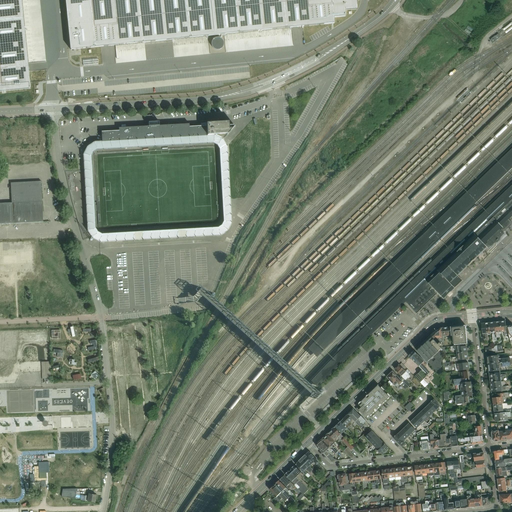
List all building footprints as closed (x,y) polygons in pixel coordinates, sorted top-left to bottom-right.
[(21,0),(0,0),(0,91),(30,88),(21,0)] [(65,0),(70,50),(334,23),(333,17),(345,16),(344,10),(356,9),(355,0),(65,0)] [(511,1),(510,0),(509,0),(501,8),(505,12),(511,5),(511,1)] [(498,34),(490,40),(493,44),(501,37),(498,34)] [(159,125),(159,121),(148,122),(148,126),(118,128),(119,131),(120,147),(213,141),(218,144),(223,139),(215,135),(207,135),(206,123),(202,123),(202,126),(189,127),(189,124),(159,125)] [(228,121),(206,123),(207,135),(215,135),(223,139),(234,126),(234,125),(233,127),(229,127),(228,121)] [(38,128),(0,128),(0,149),(38,148),(38,128)] [(120,147),(119,131),(101,132),(102,142),(102,148),(120,147)] [(102,148),(102,142),(94,142),(94,141),(94,142),(87,147),(87,146),(87,147),(92,151),(96,148),(102,148)] [(0,223),(43,221),(41,188),(41,181),(10,183),(11,203),(0,203),(0,223)] [(465,207),(488,184),(489,183),(488,182),(487,181),(486,182),(485,181),(477,190),(472,195),(462,204),(462,205),(461,206),(462,207),(463,208),(464,207),(465,207)] [(511,199),(511,200),(484,227),(478,232),(432,276),(406,302),(405,302),(405,303),(416,314),(422,309),(422,308),(437,293),(443,299),(448,295),(455,288),(462,280),(458,276),(463,270),(459,266),(455,269),(448,262),(480,232),(492,245),(495,242),(498,240),(500,238),(500,237),(504,234),(502,233),(511,223),(511,222),(509,219),(511,215),(511,199)] [(441,232),(444,229),(443,229),(444,228),(443,226),(441,224),(440,225),(436,228),(437,228),(436,229),(435,231),(436,232),(437,234),(439,232),(440,232),(441,232)] [(491,246),(492,245),(480,232),(448,262),(455,269),(459,266),(463,270),(469,265),(470,265),(476,259),(475,259),(490,245),(491,246)] [(403,267),(418,252),(417,251),(415,249),(400,264),(401,266),(403,267)] [(32,263),(31,250),(2,251),(2,264),(32,263)] [(398,273),(397,272),(396,271),(394,268),(388,273),(391,276),(393,278),(398,273)] [(509,337),(505,322),(500,322),(501,332),(504,332),(505,337),(509,337)] [(490,333),(489,323),(481,324),(483,334),(484,342),(488,342),(487,335),(490,334),(490,333)] [(468,344),(466,326),(459,326),(460,328),(457,328),(457,327),(451,327),(452,336),(452,346),(455,345),(468,344)] [(452,336),(451,327),(441,328),(442,339),(442,341),(444,341),(443,337),(446,336),(452,336)] [(73,328),(67,330),(68,332),(70,332),(71,337),(78,335),(77,333),(75,333),(73,328)] [(60,330),(51,330),(52,339),(60,338),(60,330)] [(47,334),(0,336),(0,366),(1,374),(0,374),(0,391),(15,391),(15,387),(15,377),(27,377),(27,372),(31,372),(31,371),(40,371),(40,365),(48,364),(47,334)] [(436,342),(430,336),(416,349),(436,371),(443,365),(443,355),(442,352),(442,349),(440,346),(442,344),(440,343),(438,344),(436,342)] [(90,347),(87,348),(88,351),(97,349),(95,340),(89,341),(90,347)] [(424,361),(414,351),(413,352),(414,352),(411,355),(410,354),(409,356),(422,370),(415,376),(420,382),(430,373),(422,364),(424,361)] [(467,353),(457,354),(458,357),(452,358),(453,361),(468,359),(467,356),(468,355),(468,354),(467,353)] [(498,356),(488,357),(488,358),(487,359),(488,360),(488,361),(489,365),(511,361),(511,357),(511,359),(510,359),(510,358),(498,359),(498,356)] [(111,371),(121,370),(121,367),(119,367),(119,366),(135,364),(134,359),(110,362),(111,371)] [(511,364),(511,361),(489,365),(489,368),(489,369),(489,370),(489,371),(490,372),(500,371),(499,368),(511,366),(511,365),(511,364)] [(457,364),(457,362),(451,362),(452,367),(455,367),(456,371),(469,370),(469,369),(469,365),(468,365),(468,363),(457,364)] [(410,375),(400,365),(395,369),(403,378),(405,380),(407,378),(408,378),(409,378),(410,377),(410,376),(410,375)] [(95,371),(90,375),(95,380),(99,375),(95,371)] [(401,380),(393,371),(387,377),(390,380),(388,382),(391,386),(393,384),(397,387),(398,387),(398,386),(399,386),(399,385),(400,384),(400,385),(402,384),(403,386),(405,384),(405,385),(406,384),(408,387),(410,385),(405,380),(403,378),(401,380)] [(500,375),(500,373),(490,374),(490,380),(490,382),(491,382),(491,383),(504,382),(503,377),(506,377),(506,374),(500,375)] [(466,378),(461,379),(454,380),(455,386),(458,385),(459,391),(462,390),(471,389),(471,388),(472,388),(472,386),(471,386),(470,382),(467,383),(466,378)] [(504,387),(504,382),(491,383),(491,384),(490,385),(491,386),(492,392),(509,390),(509,386),(504,387)] [(378,385),(358,404),(360,406),(362,408),(359,410),(360,411),(362,414),(366,418),(369,415),(370,416),(375,412),(374,410),(375,409),(376,410),(377,410),(380,407),(379,406),(380,404),(381,405),(382,405),(384,402),(385,402),(384,401),(385,399),(386,400),(390,397),(388,395),(386,394),(384,392),(383,391),(382,389),(381,388),(378,385)] [(471,390),(471,389),(462,390),(462,394),(461,396),(456,396),(457,404),(469,403),(468,396),(472,396),(472,393),(472,392),(472,390),(471,390)] [(122,391),(113,392),(116,413),(125,412),(125,409),(126,409),(125,404),(131,404),(130,399),(123,400),(122,391)] [(511,394),(511,392),(497,394),(497,398),(493,398),(493,401),(492,401),(493,404),(493,405),(502,404),(503,404),(503,401),(505,400),(505,397),(509,397),(508,395),(511,394)] [(440,406),(434,399),(430,403),(436,410),(440,406)] [(436,410),(430,403),(426,407),(432,414),(436,410)] [(503,411),(502,404),(493,405),(494,412),(503,411)] [(432,414),(426,407),(422,411),(428,417),(432,414)] [(365,424),(364,423),(366,421),(361,416),(360,417),(353,409),(348,414),(355,422),(358,424),(361,428),(365,424)] [(428,417),(422,411),(418,415),(424,421),(428,417)] [(469,413),(466,414),(466,420),(469,419),(470,424),(475,424),(475,419),(475,418),(475,416),(474,415),(470,416),(469,413)] [(505,417),(505,413),(495,414),(495,422),(508,420),(507,416),(505,417)] [(119,440),(130,439),(128,421),(122,422),(122,419),(134,418),(134,415),(125,416),(125,414),(116,415),(117,427),(118,427),(119,440)] [(355,422),(348,414),(340,422),(347,429),(352,424),(355,427),(358,424),(355,422)] [(424,421),(418,415),(414,418),(421,425),(424,421)] [(421,425),(414,418),(411,422),(417,429),(421,425)] [(347,429),(340,422),(335,427),(342,434),(346,430),(347,431),(346,431),(346,433),(350,436),(352,434),(347,429)] [(415,430),(409,423),(405,427),(411,434),(412,433),(415,430)] [(482,436),(481,426),(475,427),(475,428),(474,428),(474,429),(474,430),(474,431),(475,431),(475,432),(476,432),(476,433),(467,434),(467,436),(464,436),(464,438),(482,436)] [(342,434),(335,427),(328,434),(334,440),(335,440),(336,440),(337,439),(337,438),(338,436),(348,447),(344,451),(351,459),(357,458),(350,451),(354,447),(342,434)] [(411,434),(405,427),(401,431),(408,437),(411,434)] [(451,446),(450,438),(447,439),(446,436),(447,436),(447,435),(447,434),(447,433),(447,432),(447,431),(446,430),(445,429),(444,430),(443,430),(443,432),(445,447),(450,447),(450,446),(451,446)] [(500,441),(499,432),(499,431),(496,431),(495,429),(491,429),(493,440),(494,442),(500,441)] [(367,442),(375,435),(372,431),(368,434),(363,438),(367,442)] [(408,437),(401,431),(398,434),(397,434),(404,441),(408,437)] [(450,438),(451,446),(451,447),(458,446),(456,434),(453,434),(453,431),(449,431),(450,438)] [(334,440),(328,434),(322,439),(329,447),(336,454),(338,451),(335,448),(334,448),(332,446),(336,442),(334,440)] [(404,441),(397,434),(393,438),(402,447),(406,443),(404,441)] [(371,446),(379,439),(375,435),(367,442),(371,446)] [(439,448),(438,440),(438,439),(434,440),(433,435),(430,435),(430,441),(431,444),(433,444),(433,449),(439,448)] [(483,442),(482,436),(464,438),(458,439),(458,441),(461,441),(461,442),(467,441),(468,445),(481,443),(483,442)] [(429,446),(431,446),(431,444),(430,441),(428,441),(428,437),(421,437),(421,445),(421,447),(422,447),(422,450),(429,449),(429,446)] [(327,449),(329,447),(322,439),(317,444),(317,446),(322,451),(331,461),(336,461),(336,459),(334,459),(330,455),(327,452),(328,451),(327,449)] [(376,449),(383,442),(379,439),(371,446),(371,447),(373,445),(376,449)] [(387,446),(383,442),(383,443),(383,442),(376,449),(380,453),(382,451),(384,453),(386,451),(384,449),(387,446)] [(368,451),(366,448),(360,454),(363,457),(369,457),(368,451)] [(508,453),(507,450),(495,452),(494,453),(495,461),(503,460),(502,455),(504,455),(504,453),(508,453)] [(308,453),(302,458),(310,466),(314,462),(316,464),(318,463),(310,453),(308,453)] [(483,453),(474,454),(474,462),(475,461),(485,460),(484,454),(483,453)] [(310,466),(302,458),(296,465),(303,472),(303,473),(308,478),(310,476),(304,471),(306,469),(309,473),(313,469),(310,466)] [(505,463),(511,462),(511,458),(503,460),(495,461),(496,468),(505,466),(505,463)] [(39,466),(34,466),(34,481),(46,480),(46,472),(39,473),(39,466)] [(295,466),(290,470),(302,482),(307,488),(308,487),(307,486),(308,485),(301,479),(302,478),(301,477),(303,475),(301,473),(295,466)] [(506,475),(506,471),(511,470),(511,469),(511,467),(496,468),(497,476),(497,479),(505,478),(507,478),(507,474),(506,475)] [(302,482),(290,470),(285,475),(289,479),(292,482),(295,485),(296,484),(300,487),(298,489),(302,493),(304,494),(309,489),(307,488),(302,482)] [(339,481),(339,482),(340,485),(341,490),(351,489),(350,485),(348,485),(347,477),(346,477),(346,475),(343,475),(342,474),(337,475),(338,479),(340,479),(340,481),(339,481)] [(280,480),(282,482),(289,489),(291,487),(293,489),(294,488),(296,491),(297,491),(298,492),(301,495),(302,493),(298,489),(291,482),(288,479),(285,475),(280,480)] [(506,491),(505,482),(505,478),(497,479),(499,492),(506,491)] [(289,491),(281,482),(280,480),(274,485),(288,499),(295,506),(297,505),(289,498),(290,497),(287,493),(289,491)] [(13,481),(0,481),(0,491),(13,492),(13,481)] [(488,488),(487,482),(487,481),(480,482),(480,483),(481,482),(482,486),(477,486),(477,490),(488,488)] [(288,499),(274,485),(270,490),(276,497),(275,499),(275,500),(276,501),(277,502),(278,502),(280,501),(279,501),(282,498),(286,501),(288,499)] [(75,499),(77,489),(63,489),(61,497),(75,499)] [(475,507),(475,499),(471,499),(471,498),(470,498),(470,497),(471,497),(470,491),(467,491),(467,499),(468,503),(468,507),(469,507),(475,507)] [(96,498),(97,495),(88,494),(88,496),(85,495),(84,501),(87,501),(94,502),(95,498),(96,498)] [(489,496),(489,494),(481,495),(483,506),(489,505),(490,503),(489,496)] [(500,500),(500,501),(500,502),(502,504),(507,503),(507,501),(508,501),(508,499),(506,499),(506,495),(505,495),(505,497),(505,499),(500,500)] [(448,498),(443,498),(444,502),(445,510),(454,509),(453,503),(448,503),(448,498)] [(468,503),(467,499),(460,500),(461,508),(462,508),(468,507),(468,503)]
